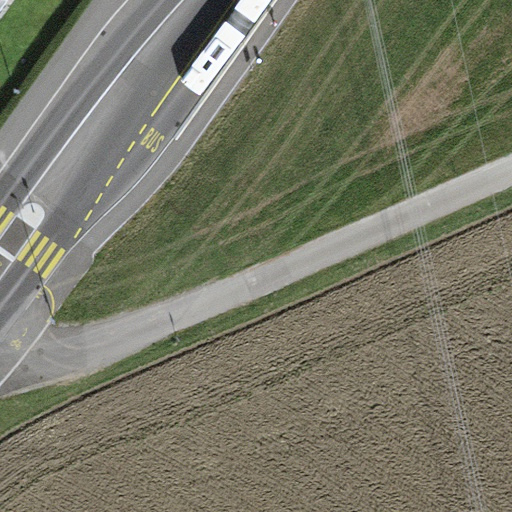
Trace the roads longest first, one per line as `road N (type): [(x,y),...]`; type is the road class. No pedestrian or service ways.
road 1 (track): [(0,356),(59,356),(167,318),(511,171)]
road 2 (tertiary): [(0,260),(200,0)]
